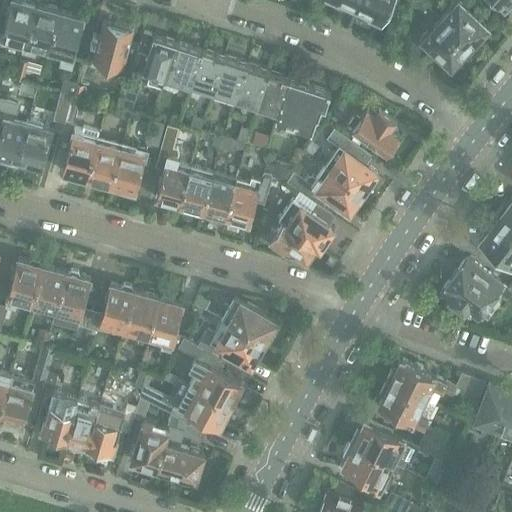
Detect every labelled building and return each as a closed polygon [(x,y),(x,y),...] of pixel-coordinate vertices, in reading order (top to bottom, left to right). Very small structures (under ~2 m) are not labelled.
[(0,41),(23,48),(24,43),(25,42),(36,3),(25,0),(10,0),(2,33),(0,32),(0,41)] [(356,0),(354,7),(365,12),(367,15),(374,18),(378,18),(381,19),(390,0),(356,0)] [(440,20),(471,48),(479,40),(478,39),(479,35),(487,27),(486,26),(485,26),(457,0),(452,0),(447,6),(451,8),(440,20)] [(25,42),(24,43),(48,50),(49,48),(59,9),(58,9),(56,6),(49,5),(46,6),(36,3),(25,42)] [(59,9),(49,48),(48,50),(47,55),(71,61),(84,16),(59,9)] [(91,64),(103,67),(104,61),(122,66),(132,27),(103,19),(91,64)] [(471,48),(440,20),(430,31),(427,28),(420,35),(436,51),(450,64),(451,65),(459,57),(463,56),(471,48)] [(142,70),(164,77),(176,40),(153,33),(149,44),(150,45),(150,46),(142,70)] [(176,40),(164,77),(166,77),(164,85),(165,85),(163,91),(175,95),(177,89),(179,90),(181,83),(190,85),(191,84),(202,49),(176,40)] [(191,84),(212,91),(225,55),(215,52),(202,48),(202,49),(191,84)] [(225,55),(212,91),(235,98),(247,62),(225,55)] [(17,78),(26,80),(30,62),(21,60),(17,78)] [(268,70),(247,62),(235,98),(256,105),(268,70)] [(283,75),(268,70),(256,105),(279,113),(290,78),(283,76),(283,75)] [(73,93),(76,82),(76,81),(65,78),(62,91),(73,93)] [(290,78),(279,113),(276,122),(293,129),(294,125),(312,131),(317,117),(318,117),(321,107),(325,108),(330,91),(310,84),(307,82),(301,80),(298,81),(290,78)] [(76,82),(73,93),(86,97),(88,89),(87,85),(76,82)] [(53,117),(65,121),(71,94),(60,91),(53,117)] [(396,120),(379,108),(375,113),(367,107),(361,114),(355,110),(346,122),(352,127),(386,153),(389,149),(393,149),(398,142),(397,138),(399,134),(391,128),(396,120)] [(4,158),(17,162),(28,120),(3,113),(0,124),(0,154),(4,156),(4,158)] [(144,143),(157,147),(164,123),(151,119),(144,143)] [(28,120),(17,162),(30,165),(30,163),(40,165),(43,157),(45,158),(51,135),(49,135),(51,127),(28,120)] [(180,204),(190,165),(176,161),(177,157),(168,154),(169,150),(176,127),(167,125),(156,165),(164,167),(156,197),(166,199),(167,203),(174,205),(178,203),(180,204)] [(86,177),(98,134),(74,127),(62,171),(72,173),(74,177),(81,179),(85,177),(86,177)] [(98,134),(86,177),(110,184),(122,141),(98,134)] [(324,164),(363,191),(377,171),(355,156),(361,147),(344,136),(324,164)] [(122,141),(110,184),(112,184),(114,188),(121,190),(125,188),(135,191),(147,148),(122,141)] [(274,176),(284,179),(293,164),(282,160),(278,159),(276,166),(269,163),(274,176)] [(363,191),(324,164),(311,184),(289,170),(286,182),(322,206),(329,197),(349,211),(363,191)] [(180,204),(202,210),(212,171),(190,165),(180,204)] [(212,171),(202,210),(225,216),(236,177),(212,171)] [(236,177),(225,216),(227,216),(229,220),(236,221),(239,219),(249,222),(255,201),(264,204),(270,182),(271,174),(265,172),(261,179),(251,177),(250,181),(236,177)] [(497,216),(496,218),(511,230),(511,196),(511,197),(506,205),(501,206),(496,212),(497,216)] [(286,224),(316,245),(320,248),(326,239),(332,236),(333,229),(334,227),(299,203),(286,224)] [(316,245),(286,224),(278,218),(266,237),(285,251),(295,250),(307,258),(308,256),(314,253),(314,247),(316,245)] [(511,230),(496,218),(495,218),(490,220),(485,226),(485,231),(479,238),(511,263),(511,230)] [(462,314),(467,313),(469,315),(471,313),(477,318),(503,284),(466,256),(440,290),(443,292),(442,294),(456,305),(456,309),(462,314)] [(31,306),(32,302),(42,264),(40,263),(39,259),(32,258),(29,260),(18,257),(5,301),(15,304),(15,301),(31,306)] [(32,302),(55,309),(66,270),(42,264),(32,302)] [(78,323),(87,326),(91,309),(83,306),(91,277),(80,274),(78,270),(71,268),(68,271),(66,270),(55,309),(70,313),(69,318),(79,321),(78,323)] [(91,309),(87,326),(99,329),(100,326),(108,329),(109,323),(123,327),(134,289),(133,288),(131,285),(124,283),(120,285),(110,282),(102,312),(91,309)] [(134,289),(123,327),(147,334),(158,295),(134,289)] [(158,295),(147,334),(162,338),(161,343),(170,346),(182,302),(172,299),(170,296),(163,294),(160,296),(158,295)] [(221,319),(263,342),(266,338),(270,338),(276,328),(273,324),(276,320),(234,296),(221,319)] [(203,344),(201,348),(216,356),(221,347),(251,364),(253,360),(258,360),(263,350),(261,346),(263,342),(221,319),(215,330),(210,327),(201,342),(203,344)] [(43,344),(34,376),(45,379),(49,369),(55,347),(43,344)] [(189,383),(231,405),(232,402),(235,402),(238,396),(237,392),(242,382),(211,366),(216,356),(201,348),(191,365),(197,368),(189,383)] [(386,378),(435,401),(470,420),(476,409),(485,380),(462,372),(456,384),(425,369),(401,357),(396,365),(393,363),(386,378)] [(0,369),(0,406),(11,372),(0,369)] [(11,372),(0,406),(0,418),(22,425),(34,379),(11,372)] [(435,401),(386,378),(379,393),(382,395),(379,402),(424,424),(428,415),(435,401)] [(499,427),(511,390),(488,382),(473,424),(483,427),(485,422),(499,427)] [(231,405),(189,383),(183,396),(177,393),(172,401),(219,426),(224,417),(228,416),(231,411),(230,407),(231,405)] [(138,396),(162,408),(167,398),(142,384),(138,396)] [(67,436),(78,398),(65,394),(65,392),(53,388),(45,416),(43,415),(41,423),(42,424),(41,429),(49,432),(47,437),(62,441),(63,436),(66,437),(67,436)] [(511,389),(511,390),(499,427),(511,431),(511,389)] [(99,404),(88,444),(89,444),(88,449),(103,454),(104,449),(113,452),(113,450),(112,450),(113,446),(115,446),(117,438),(115,438),(119,426),(130,429),(136,405),(128,402),(129,400),(103,392),(100,403),(99,404)] [(78,398),(67,436),(87,442),(86,443),(88,444),(99,404),(100,403),(90,399),(89,401),(78,398)] [(139,402),(136,415),(143,417),(159,422),(162,409),(139,402)] [(169,425),(156,467),(157,467),(160,468),(162,471),(169,473),(170,471),(196,479),(197,475),(201,474),(202,468),(200,468),(204,453),(198,451),(198,449),(191,447),(190,449),(173,443),(177,430),(200,442),(206,430),(179,416),(174,426),(169,425)] [(358,425),(351,440),(351,441),(393,461),(407,468),(417,447),(418,445),(390,431),(391,430),(364,416),(360,426),(358,425)] [(169,425),(159,422),(143,417),(135,444),(134,444),(131,452),(132,452),(130,460),(142,463),(144,467),(150,468),(153,466),(156,467),(169,425)] [(422,436),(441,445),(447,434),(427,425),(422,436)] [(418,445),(417,447),(447,462),(453,451),(441,445),(422,436),(418,445)] [(393,461),(351,441),(343,456),(344,457),(339,466),(369,481),(368,484),(384,491),(386,487),(388,488),(392,479),(386,476),(393,461)] [(453,451),(447,462),(447,464),(454,467),(460,455),(453,451)] [(485,464),(480,476),(495,482),(500,470),(485,464)] [(365,493),(338,480),(334,491),(327,488),(318,511),(369,511),(372,505),(362,501),(365,493)] [(385,503),(401,511),(405,511),(411,502),(391,491),(385,503)]
